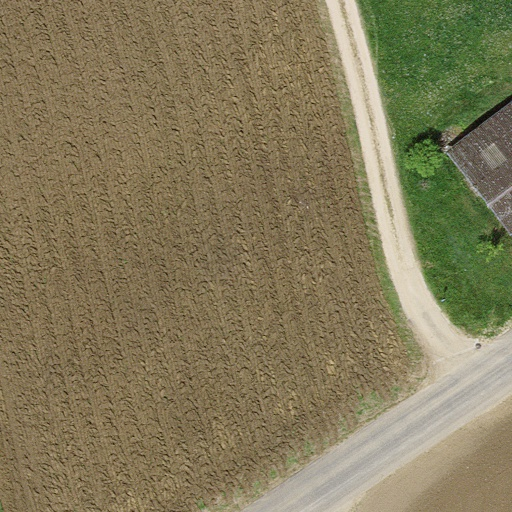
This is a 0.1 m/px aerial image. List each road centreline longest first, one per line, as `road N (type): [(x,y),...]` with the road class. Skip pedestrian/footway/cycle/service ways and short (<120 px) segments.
road 1 (track): [(335,0),(439,339),(482,381)]
road 2 (tertiary): [(297,511),(511,358)]
